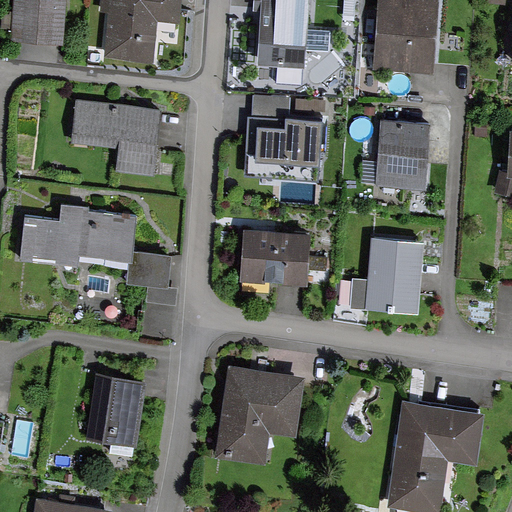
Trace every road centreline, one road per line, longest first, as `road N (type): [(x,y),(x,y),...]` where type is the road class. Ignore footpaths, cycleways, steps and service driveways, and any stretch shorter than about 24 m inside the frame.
road 1 (residential): [(511,363),(195,314)]
road 2 (residential): [(218,0),(195,314)]
road 3 (residential): [(195,314),(160,511)]
